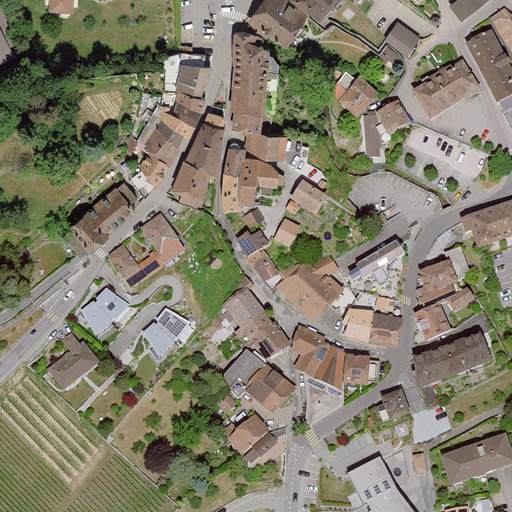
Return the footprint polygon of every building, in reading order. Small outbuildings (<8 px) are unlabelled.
[(0,0),(0,64),(15,57),(10,48),(15,46),(1,0),(0,0)] [(72,0),(51,0),(51,11),(72,11),(72,0)] [(266,28),(284,44),(308,13),(290,0),(263,0),(250,17),(266,28)] [(299,0),(321,18),(336,0),(299,0)] [(456,0),(449,6),(460,20),(486,0),(456,0)] [(511,19),(503,10),(489,22),(511,57),(511,19)] [(266,28),(239,27),(236,125),(263,125),(266,28)] [(398,35),(392,32),(387,40),(406,52),(415,38),(402,29),(398,35)] [(511,71),(490,30),(467,42),(499,105),(511,98),(511,71)] [(202,51),(184,51),(184,61),(202,61),(202,51)] [(204,94),(211,61),(202,61),(184,61),(179,88),(204,94)] [(431,82),(414,92),(431,120),(479,92),(462,64),(452,70),(450,67),(429,79),(431,82)] [(340,97),(356,113),(377,92),(360,76),(340,97)] [(208,95),(204,94),(179,88),(171,113),(198,121),(208,95)] [(391,135),(410,123),(397,103),(379,115),(391,135)] [(182,146),(198,121),(171,113),(164,111),(160,118),(163,120),(160,127),(182,146)] [(209,167),(216,169),(222,115),(211,112),(186,159),(209,167)] [(354,157),(379,157),(379,118),(354,118),(354,157)] [(419,125),(412,142),(483,174),(491,156),(419,125)] [(147,146),(153,151),(171,164),(182,146),(160,127),(147,146)] [(290,129),(248,128),(249,147),(268,153),(289,154),(290,129)] [(246,144),(232,143),(227,167),(225,206),(240,201),(257,202),(259,181),(279,183),(281,159),(259,157),(245,156),(246,144)] [(171,164),(153,151),(141,167),(160,181),(171,164)] [(186,159),(184,158),(171,195),(195,204),(209,167),(186,159)] [(160,181),(141,167),(131,180),(147,198),(160,181)] [(263,191),(272,192),(273,184),(264,183),(263,191)] [(329,198),(304,183),(292,200),(317,216),(329,198)] [(117,189),(64,234),(81,254),(134,209),(117,189)] [(474,232),(479,248),(511,236),(511,204),(465,220),(469,233),(474,232)] [(257,210),(244,220),(251,231),(265,221),(257,210)] [(123,249),(110,259),(132,290),(185,252),(161,218),(143,231),(159,254),(137,269),(123,249)] [(286,221),(276,239),(291,247),(301,229),(286,221)] [(249,233),(238,241),(250,258),(270,244),(261,232),(253,238),(249,233)] [(359,264),(360,267),(350,273),(354,280),(364,274),(366,278),(372,274),(382,288),(388,282),(393,266),(397,260),(404,255),(396,242),(359,264)] [(280,292),(317,323),(342,294),(324,279),(339,271),(328,257),(310,268),(304,263),(280,292)] [(448,261),(422,273),(431,295),(451,286),(458,283),(448,261)] [(431,295),(423,300),(428,310),(457,296),(451,286),(431,295)] [(96,301),(83,313),(98,335),(116,323),(128,307),(106,288),(96,301)] [(289,344),(248,290),(227,306),(268,360),(289,344)] [(379,296),(376,307),(394,312),(397,300),(379,296)] [(428,310),(417,316),(428,341),(450,332),(439,307),(428,310)] [(157,322),(144,333),(160,356),(177,343),(193,323),(167,309),(157,322)] [(375,311),(350,310),(344,324),(349,325),(344,335),(372,343),(376,315),(375,311)] [(402,318),(376,315),(372,343),(399,346),(402,318)] [(304,355),(296,368),(314,379),(332,348),(301,330),(291,347),(304,355)] [(64,388),(102,362),(86,341),(83,343),(74,331),(65,338),(73,350),(49,367),(64,388)] [(483,336),(414,360),(423,387),(492,363),(483,336)] [(250,381),(265,364),(249,347),(222,378),(235,391),(239,386),(248,393),(254,385),(250,381)] [(340,390),(343,384),(353,357),(332,348),(314,379),(340,390)] [(370,357),(353,357),(343,384),(369,385),(370,357)] [(254,385),(248,393),(274,416),(297,391),(265,364),(250,381),(254,385)] [(347,403),(304,382),(307,400),(305,421),(311,425),(347,403)] [(401,392),(383,399),(389,414),(407,408),(401,392)] [(228,394),(218,405),(227,414),(238,403),(228,394)] [(255,416),(229,440),(243,457),(270,433),(255,416)] [(270,434),(253,450),(262,460),(279,444),(270,434)] [(511,451),(506,436),(443,459),(453,488),(511,466),(511,451)] [(425,453),(414,454),(416,472),(427,471),(425,453)] [(413,511),(380,459),(348,477),(361,509),(363,511),(413,511)]
